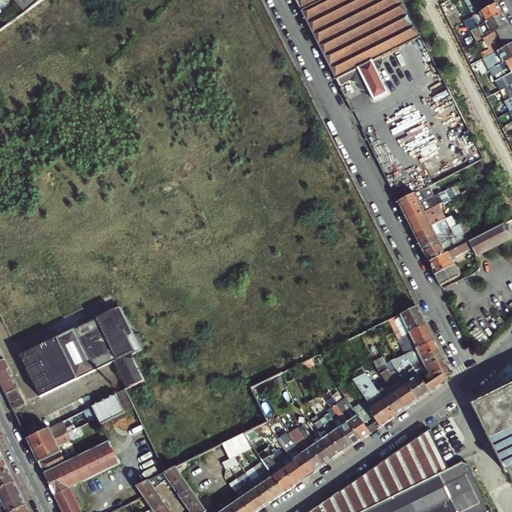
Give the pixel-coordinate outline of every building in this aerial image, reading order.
[(1,0),(0,0),(0,4),(7,13),(11,10),(6,5),(1,0)] [(34,0),(15,0),(22,8),(26,13),(38,4),(34,0)] [(296,0),(302,11),(323,0),(296,0)] [(422,37),(402,0),(323,0),(302,11),(340,86),(350,81),(358,83),(360,89),(366,91),(368,89),(374,100),(388,93),(377,70),(380,68),(383,61),(382,57),(422,37)] [(496,4),(494,0),(465,0),(474,16),(496,4)] [(465,21),(471,31),(502,14),(496,4),(474,16),(465,21)] [(26,13),(22,8),(14,15),(18,18),(26,13)] [(502,14),(471,31),(476,42),(483,39),(508,25),(502,14)] [(511,32),(508,25),(483,39),(488,49),(481,53),(484,59),(498,52),(511,44),(511,32)] [(511,44),(498,52),(500,57),(486,64),(490,71),(498,66),(511,58),(511,44)] [(511,58),(498,66),(504,77),(511,72),(511,58)] [(511,72),(504,77),(496,81),(501,91),(509,86),(511,84),(511,72)] [(501,91),(500,91),(505,101),(511,97),(511,92),(509,86),(501,91)] [(404,189),(394,194),(398,202),(407,197),(404,189)] [(416,193),(407,197),(398,202),(403,212),(431,198),(427,192),(417,197),(416,193)] [(431,198),(403,212),(408,220),(432,208),(431,206),(433,204),(435,207),(436,206),(432,197),(431,198)] [(408,220),(412,230),(437,217),(433,208),(432,208),(408,220)] [(437,217),(412,230),(420,244),(444,232),(437,217)] [(511,234),(505,224),(469,242),(474,250),(476,255),(477,256),(511,238),(511,234)] [(444,232),(420,244),(424,253),(455,238),(450,229),(444,232)] [(455,238),(424,253),(429,262),(460,247),(455,238)] [(452,261),(474,250),(469,242),(460,247),(429,262),(441,285),(460,276),(455,265),(452,261)] [(452,261),(455,265),(476,255),(474,250),(452,261)] [(390,321),(394,330),(422,316),(417,307),(390,321)] [(122,380),(127,389),(144,380),(132,355),(140,351),(119,309),(20,357),(40,398),(113,362),(118,370),(117,374),(119,379),(122,380)] [(402,337),(427,325),(422,316),(394,330),(399,339),(402,337)] [(409,353),(417,350),(435,341),(427,325),(402,337),(406,346),(403,347),(406,355),(409,353)] [(435,341),(417,350),(419,353),(411,357),(409,353),(406,355),(405,356),(406,357),(411,364),(439,350),(435,341)] [(444,359),(439,350),(411,364),(416,373),(420,371),(444,359)] [(400,377),(405,384),(417,402),(430,393),(425,385),(422,381),(421,379),(416,373),(411,364),(406,357),(397,363),(404,374),(400,377)] [(431,377),(448,368),(444,359),(420,371),(424,378),(426,376),(427,377),(430,375),(431,377)] [(4,360),(0,361),(0,383),(10,404),(12,403),(15,409),(24,404),(22,398),(20,399),(6,370),(8,369),(4,360)] [(393,366),(400,377),(404,374),(397,363),(393,366)] [(384,365),(377,369),(380,374),(387,369),(384,365)] [(451,373),(448,368),(431,377),(433,381),(425,385),(430,393),(452,378),(451,373)] [(417,402),(405,384),(400,388),(387,369),(380,374),(385,381),(405,410),(417,402)] [(370,434),(395,417),(378,393),(366,375),(353,381),(368,402),(373,403),(374,406),(368,409),(365,404),(350,382),(338,388),(352,407),(357,416),(370,434)] [(511,468),(511,378),(506,381),(509,386),(486,398),(472,405),(494,447),(507,471),(511,468)] [(378,393),(395,417),(405,410),(385,381),(381,384),(384,389),(378,393)] [(115,394),(125,413),(135,409),(125,389),(115,394)] [(318,398),(321,403),(331,398),(327,393),(318,398)] [(125,413),(115,394),(92,406),(101,425),(125,413)] [(343,404),(337,408),(360,441),(370,434),(357,416),(354,418),(348,410),(343,404)] [(354,418),(357,416),(352,407),(348,410),(354,418)] [(339,428),(352,447),(360,441),(337,408),(329,414),(339,428)] [(333,460),(342,453),(320,420),(318,417),(312,421),(319,431),(315,433),(317,436),(333,460)] [(320,420),(342,453),(352,447),(339,428),(335,431),(325,417),(320,420)] [(85,419),(74,425),(76,430),(80,428),(87,424),(85,419)] [(64,422),(27,439),(33,451),(76,430),(74,425),(67,428),(64,422)] [(333,460),(317,436),(312,439),(302,424),(297,427),(311,448),(324,466),(333,460)] [(76,430),(33,451),(39,462),(61,452),(59,448),(84,436),(80,428),(76,430)] [(244,434),(252,446),(253,447),(258,455),(267,449),(253,429),(244,434)] [(490,511),(468,466),(461,463),(448,469),(429,430),(310,511),(490,511)] [(242,451),(252,446),(244,434),(227,443),(231,449),(238,445),(242,451)] [(59,448),(61,452),(86,439),(84,436),(59,448)] [(314,473),(292,439),(286,443),(296,458),(292,460),(305,479),(314,473)] [(66,463),(44,474),(62,511),(82,511),(70,488),(121,464),(110,442),(66,463)] [(238,445),(231,449),(234,453),(235,455),(242,451),(238,445)] [(296,486),(305,479),(292,460),(288,463),(285,459),(278,449),(276,451),(272,445),(269,447),(296,486)] [(273,477),(284,493),(296,486),(269,447),(267,449),(258,455),(261,459),(263,462),(269,470),(273,477)] [(61,452),(39,462),(44,474),(66,463),(61,452)] [(0,475),(9,471),(4,460),(0,461),(0,475)] [(260,476),(269,470),(263,462),(254,467),(260,476)] [(173,485),(183,479),(176,467),(166,472),(164,473),(161,475),(165,481),(167,480),(169,483),(171,482),(173,485)] [(0,490),(15,483),(9,471),(0,475),(0,490)] [(137,486),(144,497),(146,499),(158,492),(155,488),(162,483),(157,476),(137,486)] [(256,488),(268,505),(276,499),(265,482),(260,476),(253,481),(252,482),(256,488)] [(273,477),(265,482),(276,499),(284,493),(273,477)] [(173,485),(181,497),(191,490),(184,480),(183,479),(173,485)] [(0,500),(19,491),(15,483),(0,490),(0,500)] [(260,510),(268,505),(256,488),(252,491),(249,487),(247,488),(246,486),(244,487),(248,494),(260,510)] [(248,494),(244,487),(239,490),(244,497),(248,494)] [(181,497),(189,508),(199,501),(192,491),(191,490),(181,497)] [(19,491),(0,500),(0,511),(6,509),(7,511),(13,511),(26,506),(25,503),(19,491)] [(166,504),(158,492),(146,499),(153,510),(155,511),(166,504)] [(257,511),(260,510),(248,494),(244,497),(240,499),(248,511),(257,511)] [(248,511),(240,499),(232,505),(227,498),(224,501),(231,511),(248,511)] [(205,511),(206,511),(201,504),(199,502),(199,501),(189,508),(191,511),(205,511)] [(231,511),(224,501),(222,502),(219,504),(224,511),(222,511),(231,511)]
